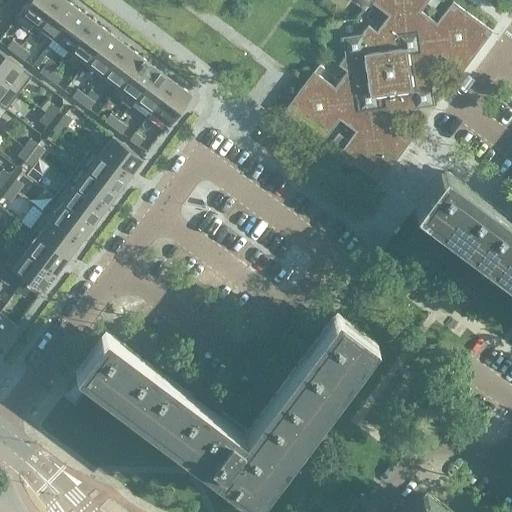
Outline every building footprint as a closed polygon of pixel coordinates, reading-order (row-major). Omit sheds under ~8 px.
[(28,0),(18,13),(36,26),(54,0),(28,0)] [(54,0),(36,26),(52,38),(74,8),(64,0),(54,0)] [(456,79),(492,31),(452,1),(436,23),(420,11),(428,0),(368,0),(389,15),(377,31),(368,25),(361,34),(342,37),(345,56),(338,65),(347,71),(335,87),(313,71),(283,111),(323,141),(339,119),(347,125),(367,98),(393,118),(399,110),(408,117),(415,108),(416,108),(415,107),(421,106),(423,103),(424,104),(425,104),(426,103),(428,103),(428,102),(429,101),(429,100),(430,98),(429,98),(429,97),(428,96),(430,93),(429,87),(431,87),(431,86),(437,77),(429,70),(441,54),(457,67),(451,75),(456,79)] [(52,38),(68,50),(91,20),(74,8),(52,38)] [(68,50),(85,62),(107,32),(91,20),(68,50)] [(85,62),(101,74),(123,44),(107,32),(85,62)] [(5,47),(14,54),(20,46),(10,39),(5,47)] [(101,74),(117,87),(140,57),(123,44),(101,74)] [(14,54),(24,61),(30,53),(20,46),(14,54)] [(0,79),(10,87),(23,70),(0,52),(0,79)] [(117,87),(134,99),(156,69),(140,57),(117,87)] [(37,71),(47,79),(53,71),(43,64),(37,71)] [(134,99),(150,111),(172,81),(156,69),(134,99)] [(47,79),(56,86),(62,78),(53,71),(47,79)] [(0,100),(10,87),(0,79),(0,100)] [(150,111),(167,124),(190,94),(172,81),(150,111)] [(70,96),(79,103),(85,95),(76,88),(70,96)] [(79,103),(89,110),(95,102),(85,95),(79,103)] [(380,181),(415,134),(410,130),(403,138),(387,126),(393,118),(367,98),(347,125),(355,131),(339,152),(380,181)] [(44,113),(52,118),(60,109),(52,103),(44,113)] [(103,120),(112,128),(118,120),(108,112),(103,120)] [(37,122),(45,128),(52,118),(44,113),(37,122)] [(58,123),(66,129),(73,119),(65,113),(58,123)] [(112,128),(122,135),(128,127),(118,120),(112,128)] [(51,132),(59,138),(66,129),(58,123),(51,132)] [(129,140),(139,147),(145,139),(135,132),(129,140)] [(98,153),(128,175),(141,158),(111,136),(98,153)] [(23,147),(31,153),(38,144),(30,138),(23,147)] [(31,153),(39,159),(46,150),(38,144),(31,153)] [(16,157),(24,163),(31,153),(23,147),(16,157)] [(24,163),(31,169),(39,159),(31,153),(24,163)] [(86,169),(116,192),(128,175),(98,153),(86,169)] [(0,171),(0,181),(3,184),(11,174),(3,168),(0,171)] [(74,186),(104,208),(116,192),(86,169),(74,186)] [(511,219),(448,172),(418,212),(486,263),(511,282),(511,219)] [(9,188),(17,194),(24,184),(16,179),(9,188)] [(62,202),(92,224),(104,208),(74,186),(62,202)] [(2,198),(10,204),(17,194),(9,188),(2,198)] [(49,218),(79,241),(92,224),(62,202),(49,218)] [(37,235),(67,257),(79,241),(49,218),(37,235)] [(25,251),(55,273),(67,257),(37,235),(25,251)] [(12,268),(42,291),(55,273),(25,251),(12,268)] [(0,277),(0,280),(8,286),(14,278),(4,271),(0,277)] [(15,291),(24,299),(30,291),(21,284),(15,291)] [(0,312),(0,346),(16,325),(0,312)] [(334,399),(374,346),(334,316),(294,369),(334,399)] [(244,435),(218,415),(109,334),(79,374),(250,502),(254,505),(334,399),(294,369),(244,435)] [(453,511),(430,494),(416,511),(453,511)]
